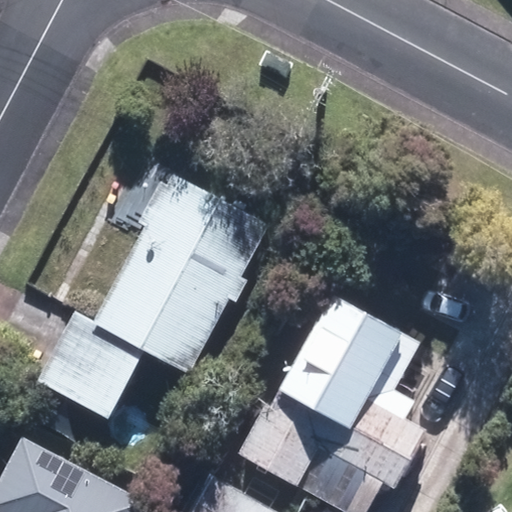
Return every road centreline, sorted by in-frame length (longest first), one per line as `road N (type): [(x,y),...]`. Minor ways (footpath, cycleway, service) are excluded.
road 1 (residential): [(325,0),(511,97)]
road 2 (residential): [(0,118),(62,0)]
